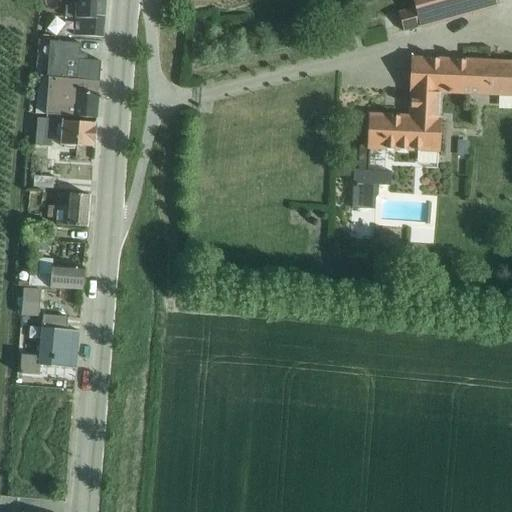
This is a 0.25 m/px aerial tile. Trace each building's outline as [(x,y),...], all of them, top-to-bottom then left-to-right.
[(42,0),(42,2),(51,2),(50,11),(62,13),(62,0),(42,0)] [(76,18),(105,20),(105,0),(76,0),(76,7),(66,6),(65,18),(76,18)] [(412,0),(415,7),(398,12),(404,32),(420,27),(421,29),(498,7),(496,0),(412,0)] [(105,20),(76,18),(74,35),(103,37),(105,20)] [(44,38),(40,78),(99,84),(101,62),(86,61),(87,55),(80,54),(81,45),(56,42),(56,39),(44,38)] [(353,171),(351,209),(375,210),(376,198),(379,196),(379,186),(391,186),(392,172),(385,171),(386,151),(387,151),(387,150),(393,150),(393,152),(400,152),(401,150),(406,151),(406,152),(414,152),(414,151),(421,151),(421,153),(440,154),(442,93),(511,96),(511,61),(466,59),(466,61),(457,60),(457,59),(439,58),(438,59),(432,59),(432,58),(411,57),(409,100),(411,100),(411,108),(408,108),(408,115),(399,115),(399,117),(393,116),(393,115),(368,114),(367,151),(369,151),(368,171),(353,171)] [(99,84),(40,78),(36,114),(47,115),(52,115),(96,119),(99,84)] [(52,115),(47,115),(46,119),(37,119),(37,122),(29,121),(28,135),(36,135),(35,146),(52,147),(55,120),(52,120),(52,115)] [(57,124),(56,136),(61,137),(60,146),(64,146),(64,150),(74,150),(76,147),(94,148),(96,124),(63,122),(62,125),(57,124)] [(34,176),(33,187),(56,190),(57,178),(34,176)] [(48,206),(47,219),(56,219),(56,226),(87,228),(90,196),(70,194),(69,208),(48,206)] [(33,224),(33,241),(52,242),(53,224),(33,224)] [(31,255),(29,286),(82,291),(84,269),(53,266),(53,260),(40,259),(41,255),(31,255)] [(16,286),(14,316),(39,318),(41,290),(24,289),(24,287),(16,286)] [(22,356),(20,374),(39,376),(40,367),(76,369),(80,332),(67,331),(69,318),(43,317),(39,357),(22,356)]
